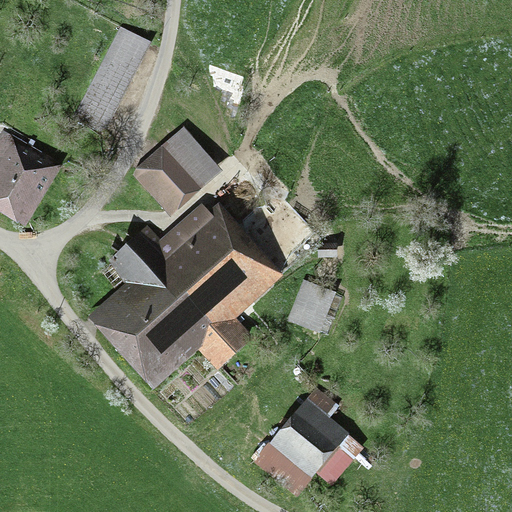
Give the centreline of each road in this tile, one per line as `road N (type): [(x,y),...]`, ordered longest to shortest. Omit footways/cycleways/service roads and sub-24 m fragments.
road 1 (unclassified): [(37,251),(53,296),(138,399),(274,511)]
road 2 (unclassified): [(175,0),(149,109),(112,188),(37,251)]
